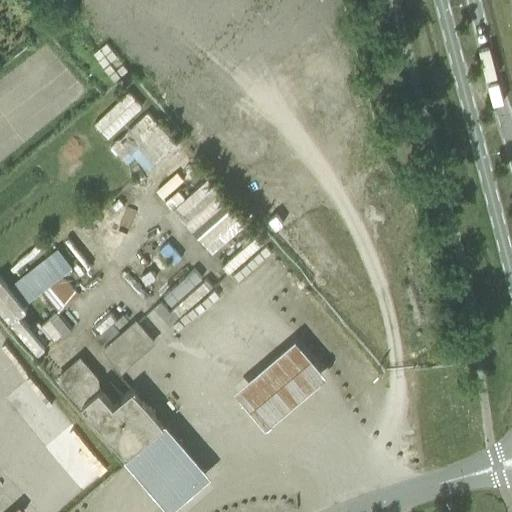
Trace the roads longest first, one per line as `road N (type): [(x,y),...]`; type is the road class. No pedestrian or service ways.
road 1 (unknown): [(381,506),(391,399),(381,310),(285,0)]
road 2 (secondary): [(440,0),(511,274)]
road 3 (secondary): [(511,150),(472,0)]
road 4 (unclassified): [(369,511),(511,464)]
